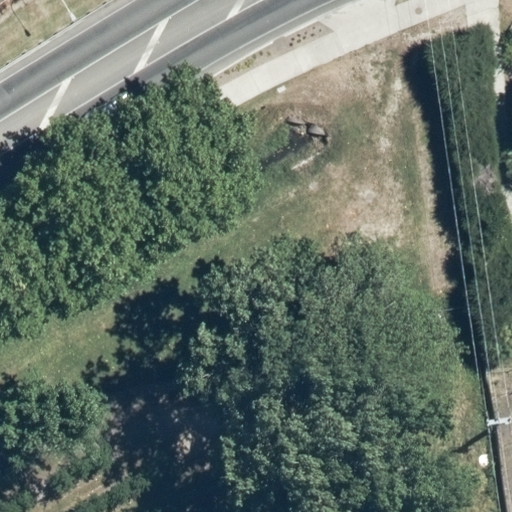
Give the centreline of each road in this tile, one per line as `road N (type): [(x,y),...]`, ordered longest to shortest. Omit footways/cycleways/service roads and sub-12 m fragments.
road 1 (primary): [(308,0),(147,83),(0,173)]
road 2 (primary): [(0,110),(183,0)]
